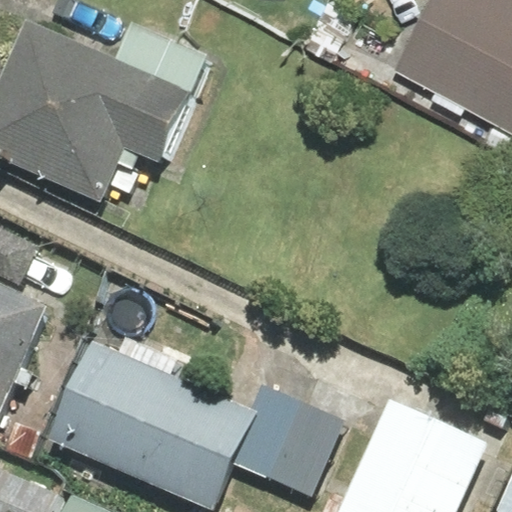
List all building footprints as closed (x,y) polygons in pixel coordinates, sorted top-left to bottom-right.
[(511,0),(438,0),(399,68),(511,132),(511,0)] [(116,66),(27,29),(0,91),(0,168),(103,212),(126,158),(166,175),(211,68),(130,34),(116,66)] [(60,242),(3,217),(0,223),(0,276),(37,293),(60,242)] [(0,429),(49,314),(0,293),(0,429)] [(216,511),(257,419),(85,346),(41,449),(188,511),(216,511)] [(462,511),(487,459),(389,413),(342,511),(462,511)]
